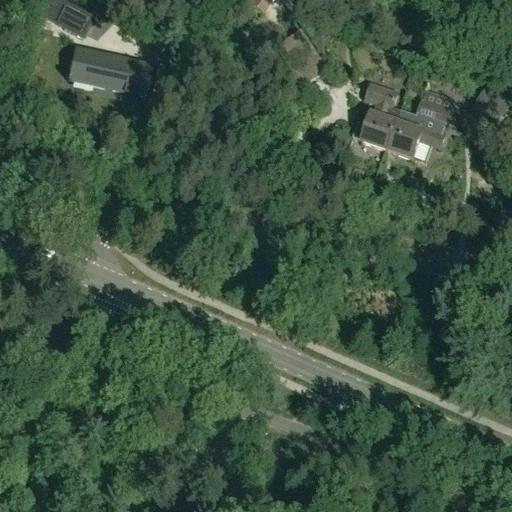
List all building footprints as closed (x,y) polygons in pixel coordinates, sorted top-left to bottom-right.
[(55,27),(81,40),(90,22),(87,20),(94,6),(81,0),(43,0),(42,2),(63,12),(55,27)] [(277,50),(304,89),(328,72),(301,33),(277,50)] [(74,53),(67,82),(145,100),(151,71),(74,53)] [(389,154),(400,115),(393,112),(398,97),(371,88),(367,103),(378,107),(374,118),(371,117),(367,128),(359,126),(354,140),(363,144),(362,145),(389,154)] [(471,113),(495,129),(509,109),(485,92),(471,113)] [(400,115),(389,154),(413,162),(413,161),(424,165),(430,148),(440,151),(444,139),(442,138),(445,127),(448,128),(452,116),(422,105),(417,120),(400,115)]
